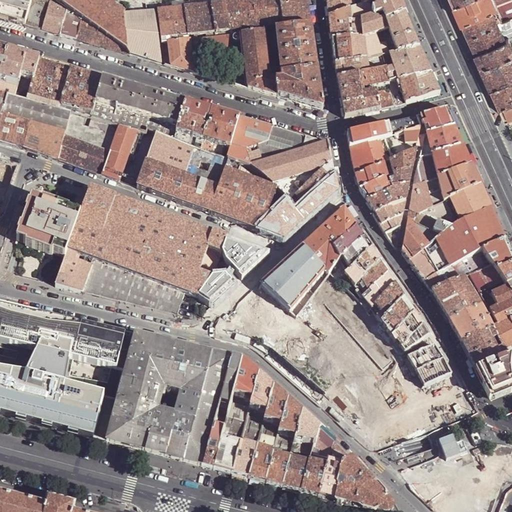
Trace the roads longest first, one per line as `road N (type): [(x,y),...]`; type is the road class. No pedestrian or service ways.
road 1 (residential): [(0,35),(334,130)]
road 2 (unclassified): [(347,195),(417,298),(511,468)]
road 3 (residential): [(426,511),(245,349),(192,336)]
road 4 (residential): [(284,252),(26,158)]
road 5 (residential): [(192,336),(0,289)]
road 6 (secondary): [(186,501),(0,452)]
road 7 (tertiary): [(511,171),(434,0)]
road 8 (tertiary): [(457,100),(511,221)]
road 9 (unclassified): [(315,0),(334,130)]
road 10 (residential): [(334,130),(457,100)]
road 11 (residential): [(284,252),(192,336)]
